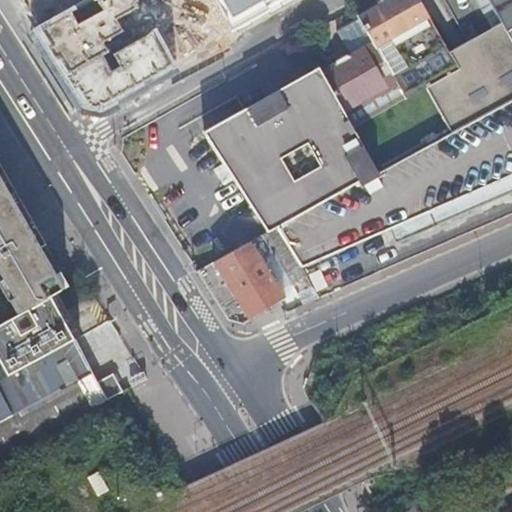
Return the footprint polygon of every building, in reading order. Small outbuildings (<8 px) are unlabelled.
[(43,28),(70,71),(103,53),(108,50),(103,40),(118,32),(120,37),(125,34),(116,17),(138,5),(135,0),(99,0),(104,9),(80,23),(73,11),(43,28)] [(92,0),(93,0),(213,0),(230,30),(283,0),(92,0)] [(445,45),(420,0),(386,0),(359,15),(360,16),(374,41),(376,44),(390,69),(394,75),(445,45)] [(511,0),(488,0),(502,25),(450,54),(457,67),(426,84),(453,132),(511,98),(511,0)] [(322,70),(344,108),(385,85),(379,75),(390,69),(376,44),(374,41),(360,16),(346,24),(361,48),(322,70)] [(102,102),(171,63),(155,36),(152,31),(114,52),(121,64),(116,67),(114,63),(110,65),(103,53),(70,71),(87,98),(95,100),(102,102)] [(203,131),(268,230),(277,226),(378,171),(354,125),(353,124),(344,108),(322,70),(320,66),(203,131)] [(396,79),(394,75),(390,69),(379,75),(385,85),(396,79)] [(353,124),(405,95),(396,79),(385,85),(344,108),(353,124)] [(511,172),(511,98),(453,132),(378,171),(277,226),(301,265),(319,258),(511,172)] [(0,268),(6,279),(0,282),(17,314),(58,292),(65,287),(34,234),(0,173),(0,268)] [(306,273),(301,265),(277,226),(268,230),(197,269),(229,318),(242,322),(284,295),(255,246),(267,240),(293,282),(306,273)] [(319,258),(301,265),(306,273),(320,295),(338,288),(319,258)] [(0,323),(17,314),(0,282),(6,279),(0,268),(0,323)] [(70,314),(58,292),(17,314),(0,323),(0,376),(1,378),(74,338),(81,334),(70,314)] [(0,458),(107,400),(123,390),(114,374),(99,383),(86,361),(74,338),(1,378),(0,378),(0,458)] [(136,419),(127,423),(142,450),(150,445),(136,419)]
